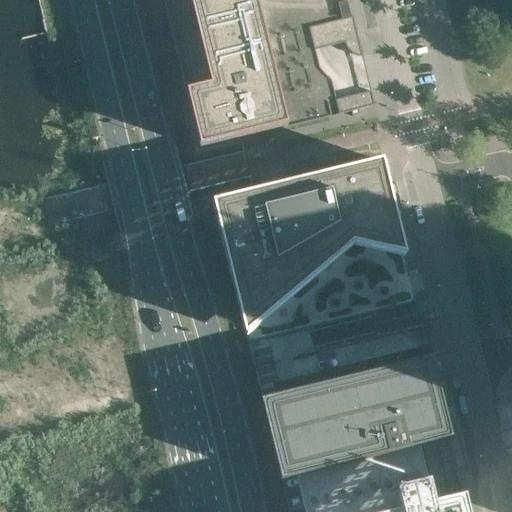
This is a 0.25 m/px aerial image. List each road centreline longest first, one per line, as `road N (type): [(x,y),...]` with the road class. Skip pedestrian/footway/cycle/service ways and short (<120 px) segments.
road 1 (secondary): [(250,511),(120,0)]
road 2 (secondary): [(81,0),(209,511)]
road 3 (unclassified): [(466,353),(378,0)]
road 4 (unknown): [(455,304),(272,349)]
road 5 (unclassified): [(505,511),(470,369)]
